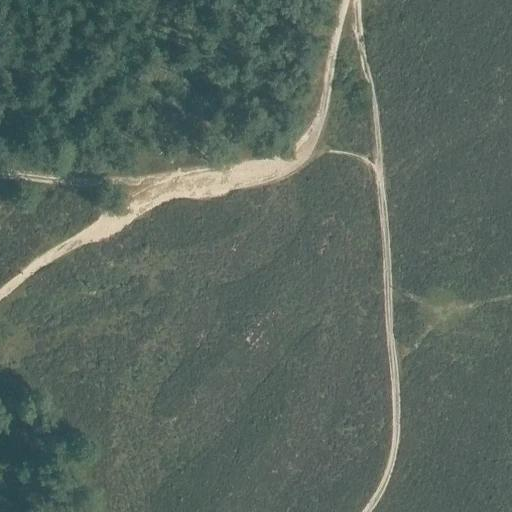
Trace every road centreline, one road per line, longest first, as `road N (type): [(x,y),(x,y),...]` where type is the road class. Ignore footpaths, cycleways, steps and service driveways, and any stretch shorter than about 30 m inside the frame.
road 1 (track): [(358,511),(385,468),(395,359),(375,101),(355,0)]
road 2 (track): [(0,295),(169,187),(294,168),(324,114),(348,0)]
road 3 (track): [(169,187),(0,172)]
